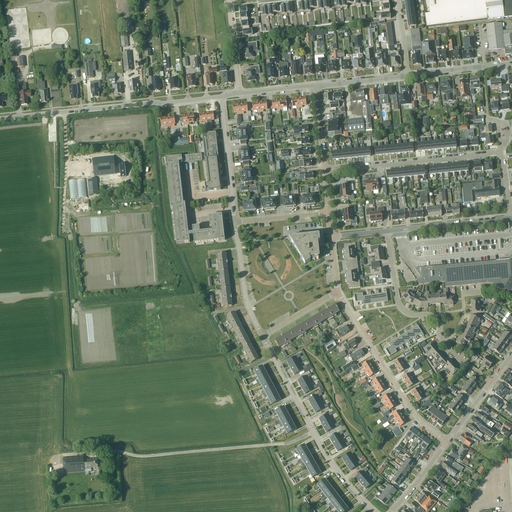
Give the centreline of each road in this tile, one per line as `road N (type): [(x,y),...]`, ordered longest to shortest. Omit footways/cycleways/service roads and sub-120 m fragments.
road 1 (unclassified): [(0,119),(221,97)]
road 2 (residential): [(375,511),(334,468),(262,336)]
road 3 (residential): [(491,383),(444,343),(435,317),(398,304),(387,231)]
road 4 (residential): [(446,440),(407,407),(337,291)]
road 5 (residential): [(324,170),(502,153)]
road 6 (residential): [(387,231),(511,219)]
